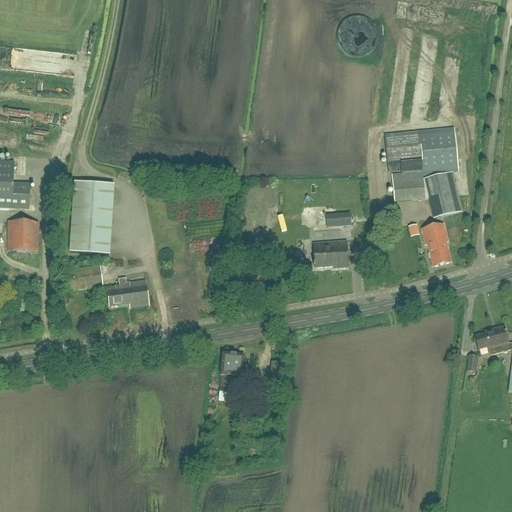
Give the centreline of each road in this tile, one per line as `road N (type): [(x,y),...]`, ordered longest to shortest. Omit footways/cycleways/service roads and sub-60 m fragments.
road 1 (secondary): [(0,371),(376,308),(511,273)]
road 2 (track): [(170,343),(136,200),(89,169),(82,154),(116,0)]
